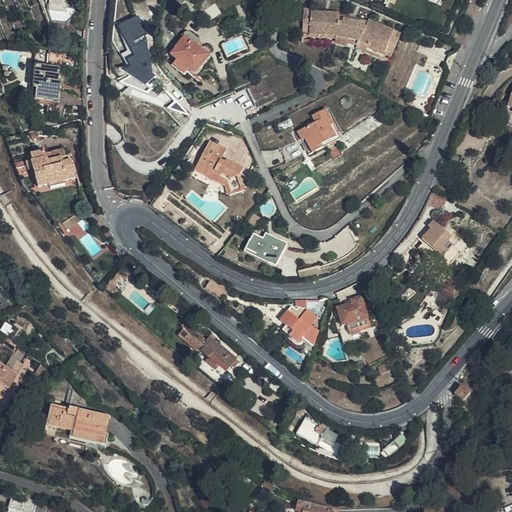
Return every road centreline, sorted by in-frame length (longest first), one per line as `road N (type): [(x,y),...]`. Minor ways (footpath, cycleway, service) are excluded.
road 1 (tertiary): [(123,217),(141,213),(247,287),(298,292),(356,272),(417,202),(498,0)]
road 2 (tertiary): [(511,298),(425,399),(393,418),(361,422),(311,398),(131,245),(123,217)]
road 3 (residential): [(123,217),(101,186),(93,126),(98,0)]
